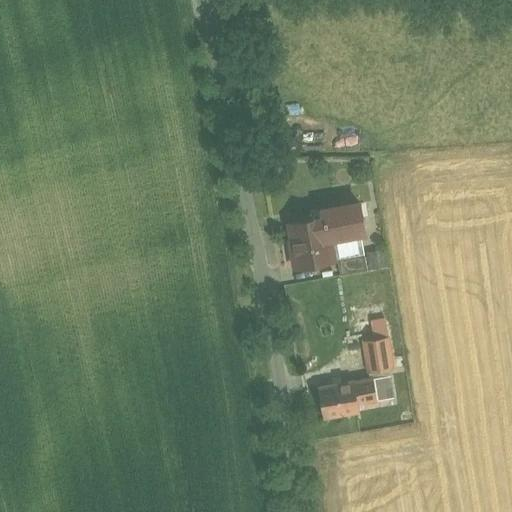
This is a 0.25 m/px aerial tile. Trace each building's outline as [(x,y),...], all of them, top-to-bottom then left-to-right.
[(323,217),(290,223),(296,252),(292,252),(294,263),(297,262),(298,266),(333,260),(329,238),(365,232),(359,202),(322,209),(323,217)] [(364,253),(368,270),(387,266),(383,249),(364,253)] [(364,253),(338,258),(341,275),(368,270),(364,253)] [(361,321),(364,340),(388,336),(385,317),(361,321)] [(388,336),(364,340),(369,372),(393,368),(388,336)] [(374,377),(378,399),(395,396),(391,374),(374,377)] [(354,380),(319,386),(324,417),(360,411),(358,403),(378,399),(374,377),(354,381),(354,380)]
